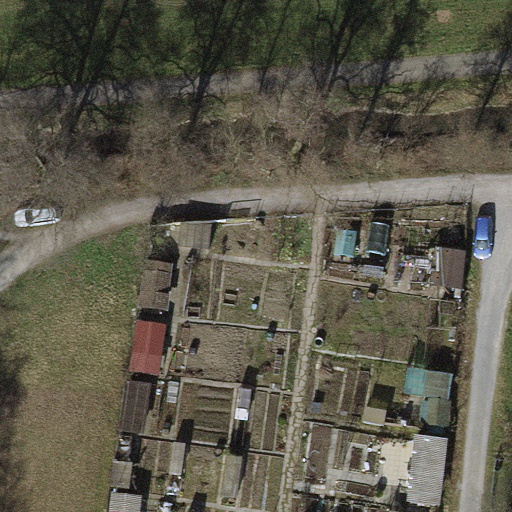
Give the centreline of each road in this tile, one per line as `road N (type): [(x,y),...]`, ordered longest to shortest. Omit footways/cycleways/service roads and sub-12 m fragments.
road 1 (track): [(0,272),(24,241),(101,217),(511,185)]
road 2 (track): [(511,61),(0,101)]
road 3 (track): [(509,186),(470,511)]
